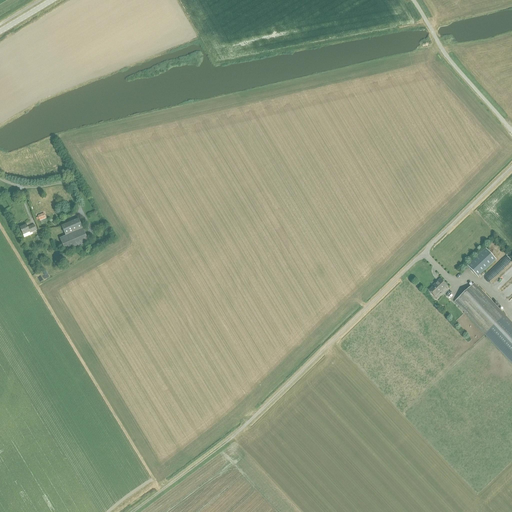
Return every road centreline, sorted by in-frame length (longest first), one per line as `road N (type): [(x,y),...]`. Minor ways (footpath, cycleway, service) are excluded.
road 1 (unclassified): [(407,268),(241,428)]
road 2 (unclassified): [(511,131),(449,60),(413,0)]
road 3 (unclassified): [(407,268),(511,167)]
road 4 (track): [(241,428),(134,511)]
